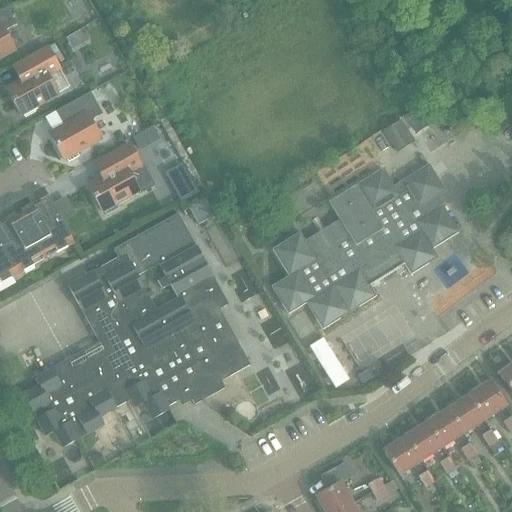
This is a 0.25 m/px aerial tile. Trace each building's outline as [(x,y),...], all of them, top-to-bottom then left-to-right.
[(0,59),(14,51),(4,33),(16,26),(10,14),(14,12),(16,17),(23,14),(18,4),(0,11),(0,59)] [(19,83),(6,90),(21,116),(23,115),(25,119),(36,113),(34,109),(58,96),(57,95),(69,88),(59,70),(48,49),(11,69),(19,83)] [(49,135),(64,161),(67,160),(68,163),(79,157),(77,154),(101,141),(90,122),(103,115),(91,93),(66,107),(74,121),(49,135)] [(382,131),(396,152),(415,140),(401,119),(382,131)] [(152,127),(133,137),(140,150),(159,139),(152,127)] [(100,180),(88,187),(100,209),(103,213),(105,212),(107,215),(117,210),(117,209),(115,206),(139,193),(151,186),(141,167),(129,145),(104,159),(92,165),(100,180)] [(180,164),(165,172),(181,201),(196,192),(180,164)] [(382,169),(328,203),(339,221),(306,242),(300,232),(272,250),(289,276),(271,288),(288,315),(306,304),(323,330),(376,297),(370,287),(405,265),(411,275),(438,258),(433,249),(459,233),(436,197),(445,192),(428,164),(393,186),(382,169)] [(0,285),(18,276),(35,266),(31,259),(54,246),(58,253),(74,244),(43,189),(35,194),(41,205),(1,227),(0,224),(0,285)] [(206,198),(194,205),(201,218),(213,211),(206,198)] [(39,388),(23,397),(46,438),(54,434),(63,450),(104,427),(100,419),(131,402),(135,410),(143,405),(152,421),(169,412),(168,408),(189,397),(193,405),(224,389),(221,383),(250,367),(219,310),(227,305),(178,215),(114,250),(118,260),(68,288),(103,352),(56,378),(52,370),(35,380),(39,388)] [(323,338),(309,346),(335,387),(348,379),(323,338)] [(511,392),(511,365),(499,375),(511,392)] [(367,370),(357,377),(362,384),(372,377),(367,370)] [(490,382),(468,396),(483,419),(505,405),(490,382)] [(468,396),(447,410),(463,433),(483,419),(468,396)] [(447,410),(426,423),(441,447),(463,433),(447,410)] [(501,422),(510,434),(511,432),(511,416),(501,422)] [(426,423),(405,437),(420,461),(441,447),(426,423)] [(498,442),(490,429),(481,435),(489,448),(498,442)] [(405,437),(383,452),(398,475),(420,461),(405,437)] [(460,450),(472,469),(482,464),(477,456),(477,455),(470,443),(460,450)] [(100,453),(89,459),(96,470),(107,464),(100,453)] [(446,475),(455,469),(448,457),(438,463),(446,475)] [(328,490),(317,497),(325,511),(339,511),(352,505),(340,484),(352,478),(344,465),(321,477),(328,490)] [(426,490),(436,482),(427,469),(416,477),(426,490)] [(371,493),(384,486),(380,478),(367,485),(371,493)] [(376,501),(397,489),(393,481),(384,486),(371,493),(376,501)]
